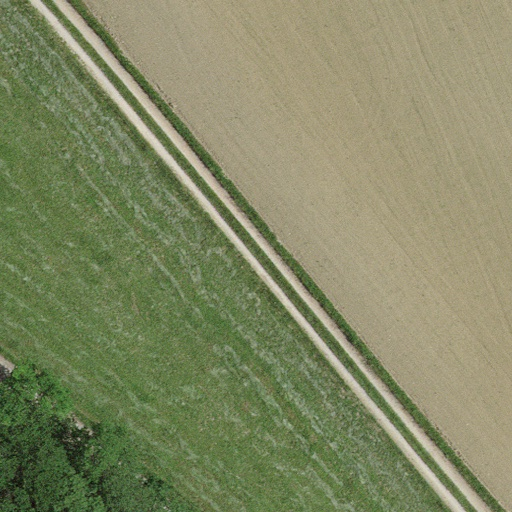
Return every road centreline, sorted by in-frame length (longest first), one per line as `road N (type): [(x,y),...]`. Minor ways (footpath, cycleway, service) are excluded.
road 1 (track): [(477,511),(40,0)]
road 2 (track): [(0,373),(160,511)]
